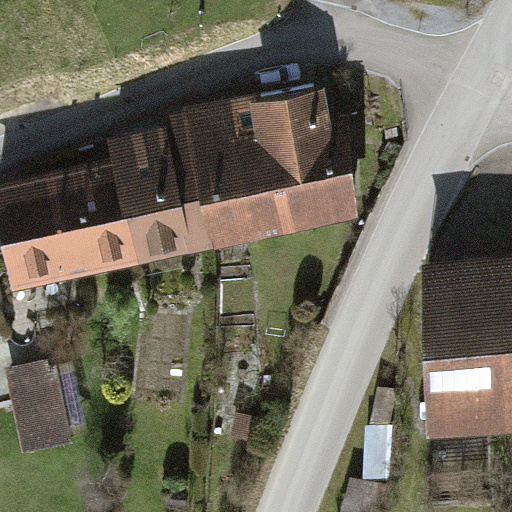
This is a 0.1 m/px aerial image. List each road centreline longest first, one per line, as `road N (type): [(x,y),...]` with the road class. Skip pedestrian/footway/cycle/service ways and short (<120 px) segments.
road 1 (residential): [(0,161),(348,25),(435,64),(479,94)]
road 2 (tertiary): [(297,511),(365,340),(479,94)]
